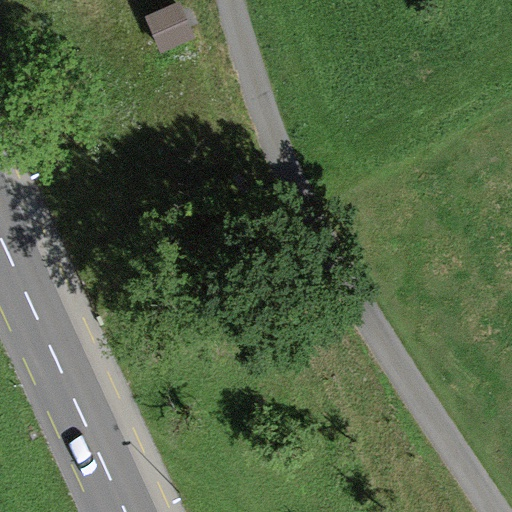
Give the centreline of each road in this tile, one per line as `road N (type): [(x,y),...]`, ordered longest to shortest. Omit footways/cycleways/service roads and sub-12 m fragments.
road 1 (track): [(238,0),(310,200),(364,299),(506,511)]
road 2 (primary): [(124,511),(0,238)]
